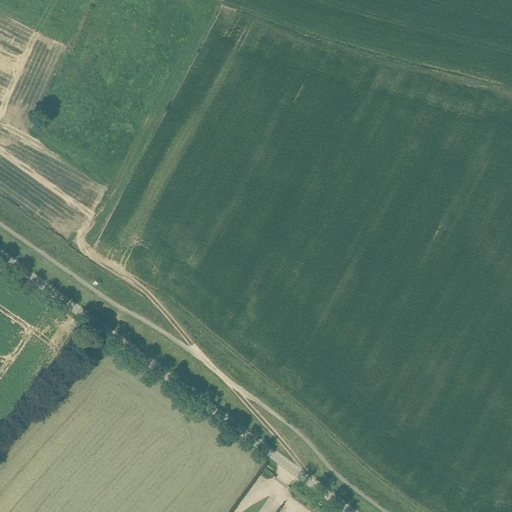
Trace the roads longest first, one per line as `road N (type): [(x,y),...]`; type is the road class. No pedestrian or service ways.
road 1 (tertiary): [(350,511),(0,255)]
road 2 (track): [(316,486),(150,295),(82,250)]
road 3 (track): [(0,444),(103,329)]
